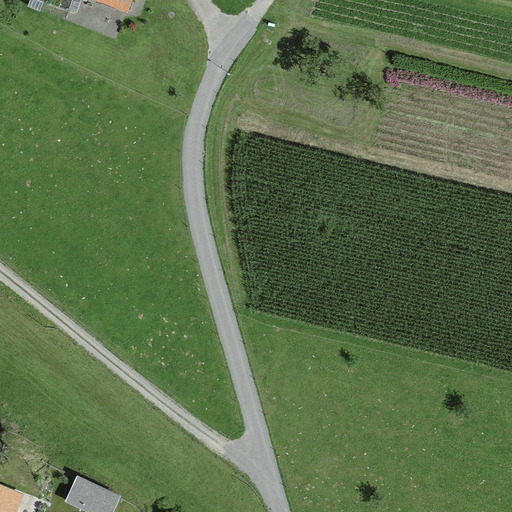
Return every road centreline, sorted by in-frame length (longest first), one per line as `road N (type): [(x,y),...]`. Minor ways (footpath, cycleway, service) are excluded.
road 1 (unclassified): [(232,46),(195,134),(194,195),(282,511)]
road 2 (track): [(269,462),(234,461),(0,274)]
